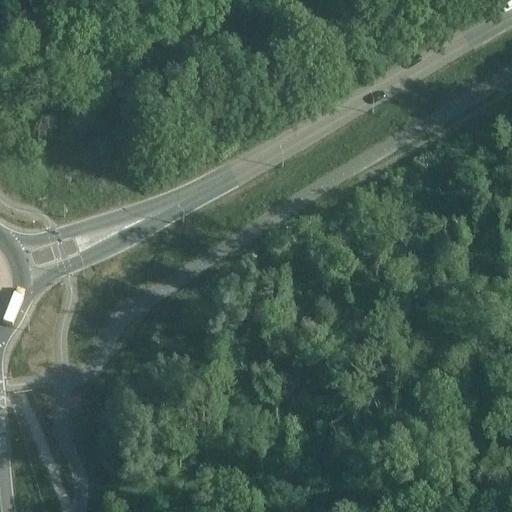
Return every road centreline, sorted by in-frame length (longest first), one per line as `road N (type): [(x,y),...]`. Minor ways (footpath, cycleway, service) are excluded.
road 1 (tertiary): [(149,214),(511,11)]
road 2 (tertiary): [(22,282),(105,245),(149,214)]
road 3 (tertiary): [(149,214),(9,246)]
road 4 (unknown): [(0,403),(28,410),(67,511)]
